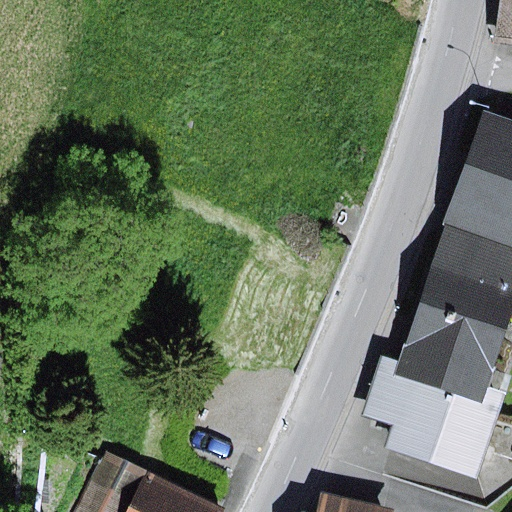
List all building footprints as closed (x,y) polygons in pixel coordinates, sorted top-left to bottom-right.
[(511,130),(485,122),(449,227),(511,247),(511,130)] [(511,339),(511,263),(450,242),(408,362),(403,377),(489,407),(494,393),(511,339)] [(408,362),(387,360),(372,424),(395,429),(391,455),(489,487),(511,402),(494,393),(489,407),(403,377),(408,362)] [(224,511),(149,477),(133,511),(224,511)] [(320,511),(384,511),(385,510),(324,497),(320,511)]
